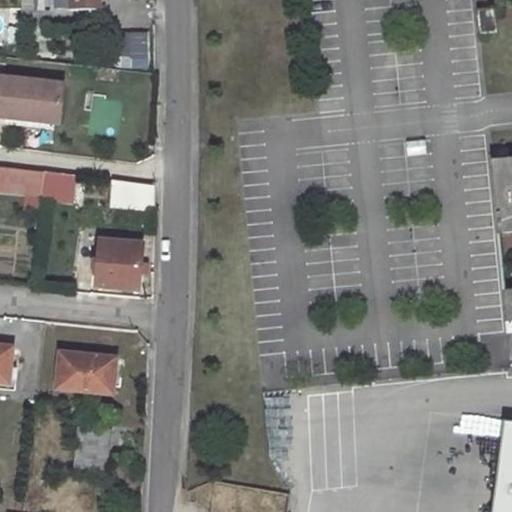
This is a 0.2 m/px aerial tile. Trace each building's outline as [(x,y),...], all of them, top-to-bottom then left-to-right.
[(32,11),(31,0),(20,0),(20,26),(46,29),(46,12),(32,11)] [(68,0),(69,12),(99,11),(99,0),(68,0)] [(500,33),(498,12),(480,13),(483,34),(500,33)] [(113,67),(148,67),(148,32),(114,31),(113,67)] [(0,77),(0,117),(59,124),(63,85),(0,77)] [(511,159),(495,161),(511,324),(511,159)] [(0,167),(0,190),(43,195),(45,173),(0,167)] [(45,173),(43,195),(53,196),(56,174),(45,173)] [(53,196),(73,198),(76,177),(56,174),(53,196)] [(116,182),(113,207),(155,212),(155,186),(116,182)] [(495,230),(470,231),(473,294),(498,293),(495,230)] [(101,242),(97,287),(140,291),(143,246),(101,242)] [(0,346),(0,382),(9,383),(12,347),(0,346)] [(61,353),(58,388),(114,393),(117,358),(61,353)] [(511,511),(511,420),(507,420),(494,511),(511,511)] [(79,431),(76,468),(107,471),(110,434),(79,431)]
